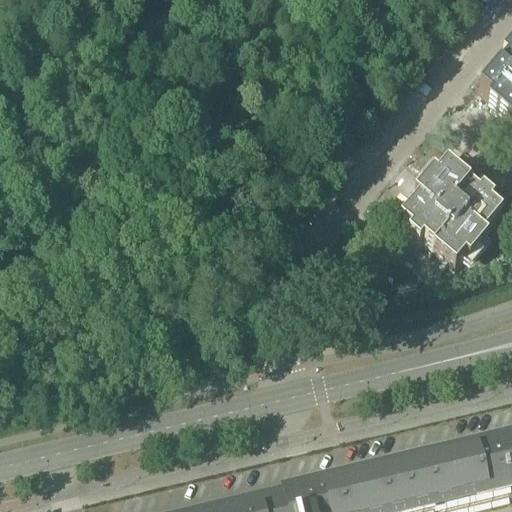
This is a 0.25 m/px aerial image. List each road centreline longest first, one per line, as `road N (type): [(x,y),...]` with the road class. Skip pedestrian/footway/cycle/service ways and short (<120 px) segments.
road 1 (residential): [(281,403),(277,311),(511,31)]
road 2 (tertiary): [(0,468),(281,403)]
road 3 (tertiary): [(281,403),(459,357)]
